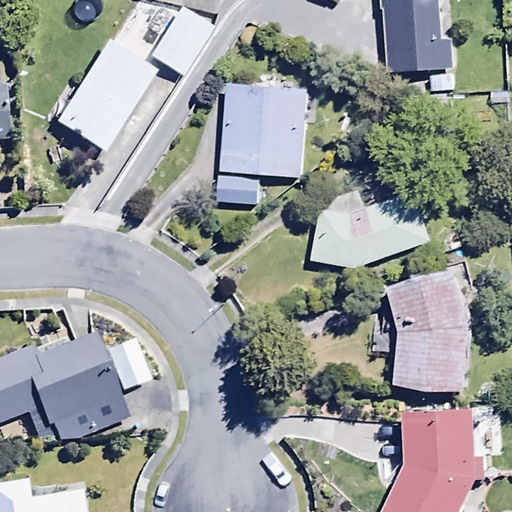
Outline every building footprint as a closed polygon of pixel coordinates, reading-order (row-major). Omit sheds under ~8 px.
[(383,0),(389,79),(457,75),(455,43),(448,44),(445,0),(383,0)] [(194,19),(163,65),(197,88),(228,42),(194,19)] [(111,46),(58,127),(106,158),(159,78),(111,46)] [(11,91),(0,91),(0,147),(14,147),(11,91)] [(241,92),(241,222),(281,222),(281,188),(329,188),(329,92),(241,92)] [(417,197),(349,220),(324,216),(316,268),(359,274),(434,249),(417,197)] [(405,340),(400,391),(466,400),(475,335),(461,277),(394,291),(405,340)] [(36,351),(0,364),(0,427),(43,412),(51,433),(57,430),(64,450),(131,425),(121,396),(152,384),(138,346),(105,358),(99,341),(40,362),(36,351)] [(477,419),(410,422),(412,470),(389,511),(466,511),(480,486),(477,419)] [(30,485),(0,489),(0,511),(87,511),(85,496),(33,504),(30,485)]
